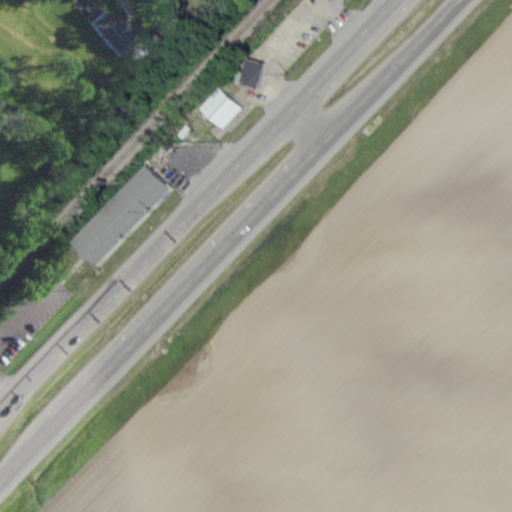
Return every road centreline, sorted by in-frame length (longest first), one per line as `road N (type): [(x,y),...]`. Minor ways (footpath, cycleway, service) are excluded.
road 1 (trunk): [(0,480),(458,0)]
road 2 (trunk): [(391,0),(0,410)]
